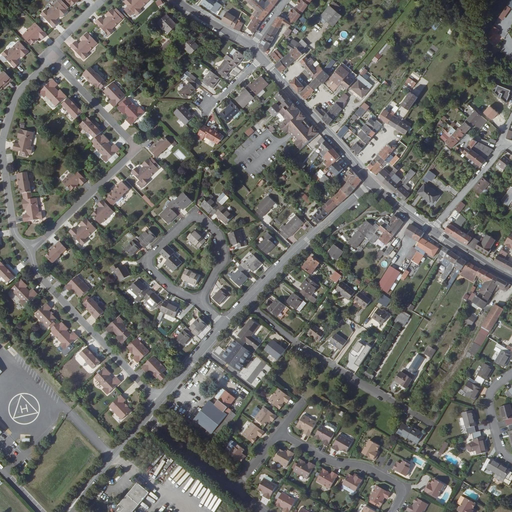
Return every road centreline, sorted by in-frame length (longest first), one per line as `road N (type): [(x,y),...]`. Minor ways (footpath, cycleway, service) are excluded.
road 1 (residential): [(52,59),(137,149),(30,251)]
road 2 (residential): [(52,59),(19,91),(2,139),(12,228),(30,251)]
road 3 (residential): [(199,302),(148,266),(149,253),(195,212),(219,234),(225,260),(214,271)]
road 4 (tertiary): [(223,325),(370,182)]
road 5 (residential): [(30,251),(40,277),(158,402)]
road 6 (tertiary): [(370,182),(262,58)]
road 7 (residential): [(392,511),(403,490),(398,483),(279,431)]
road 8 (track): [(433,399),(491,302),(511,288)]
